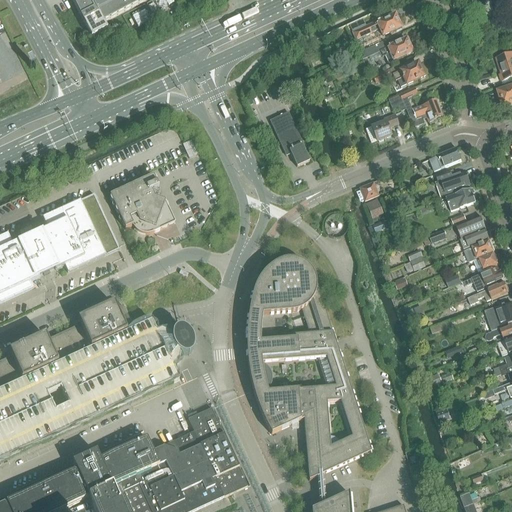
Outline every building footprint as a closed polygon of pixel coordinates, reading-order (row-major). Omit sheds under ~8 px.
[(146,0),(72,0),(92,37),(108,29),(105,23),(147,1),(146,0)] [(153,5),(149,7),(153,14),(157,12),(153,5)] [(145,10),(133,17),(138,27),(151,20),(145,10)] [(368,28),(367,26),(352,33),(355,40),(371,34),(380,30),(383,36),(396,30),(397,32),(402,29),(401,28),(398,20),(397,20),(395,15),(386,19),(385,18),(381,20),(382,21),(377,23),(368,28)] [(383,43),(360,53),(363,59),(380,52),(382,57),(385,56),(388,63),(397,60),(397,61),(402,59),(402,58),(413,53),(412,51),(413,51),(411,45),(409,46),(409,45),(407,40),(397,44),(397,43),(392,45),(393,46),(386,49),(383,43)] [(511,54),(497,59),(502,75),(501,75),(503,81),(511,78),(511,54)] [(418,64),(393,75),(396,82),(398,81),(401,87),(425,76),(422,70),(421,70),(418,64)] [(387,71),(373,78),(376,84),(391,77),(390,77),(387,71)] [(511,106),(511,105),(511,87),(498,92),(499,94),(497,95),(499,100),(500,99),(503,109),(505,108),(506,110),(511,108),(511,106)] [(415,88),(399,95),(402,102),(403,101),(413,97),(418,94),(415,88)] [(399,95),(388,100),(392,109),(399,107),(401,112),(406,110),(405,107),(404,103),(403,101),(402,102),(399,95)] [(436,102),(407,113),(411,121),(412,120),(415,128),(425,124),(423,119),(426,118),(428,123),(442,118),(436,102)] [(289,113),(270,122),(286,157),(291,155),(297,168),(310,162),(304,150),(306,150),(301,141),(289,113)] [(371,127),(366,129),(372,145),(377,143),(379,142),(379,143),(384,142),(383,140),(392,137),(389,129),(399,125),(397,121),(396,115),(387,119),(383,120),(384,123),(371,127)] [(194,135),(185,138),(190,153),(199,150),(194,135)] [(430,161),(435,173),(462,162),(458,150),(430,161)] [(450,172),(437,177),(440,185),(443,184),(447,196),(463,191),(462,189),(470,186),(466,174),(453,179),(450,172)] [(133,226),(134,227),(134,228),(135,229),(136,230),(137,232),(138,233),(140,234),(141,234),(142,235),(144,235),(146,236),(149,236),(150,236),(151,235),(153,235),(154,235),(175,224),(177,224),(167,202),(156,198),(153,191),(160,188),(155,176),(112,196),(126,229),(133,226)] [(374,183),(360,189),(360,190),(364,201),(365,203),(379,197),(378,195),(374,183)] [(472,190),(446,199),(451,212),(476,203),(472,190)] [(95,195),(43,219),(48,230),(39,234),(40,236),(23,244),(22,242),(13,246),(8,236),(0,239),(0,305),(33,290),(30,283),(39,279),(38,277),(55,268),(56,271),(66,267),(69,273),(120,250),(95,195)] [(377,201),(366,205),(370,214),(381,209),(377,201)] [(452,220),(454,224),(454,226),(466,221),(464,215),(452,220)] [(463,224),(457,227),(462,240),(471,237),(486,231),(482,218),(463,224)] [(382,223),(377,224),(373,226),(376,233),(385,229),(382,223)] [(462,240),(460,241),(464,251),(469,249),(490,240),(486,231),(471,237),(462,240)] [(444,232),(430,237),(433,245),(447,239),(444,232)] [(489,242),(461,254),(463,258),(474,253),(477,261),(494,254),(494,253),(495,251),(493,248),(491,247),(489,242)] [(497,257),(495,256),(494,255),(474,263),(478,274),(483,272),(483,273),(499,266),(497,261),(498,259),(497,257)] [(421,258),(410,263),(414,271),(414,272),(425,267),(421,258)] [(253,296),(252,299),(251,305),(250,312),(249,316),(248,320),(248,325),(247,329),(247,336),(247,340),(247,344),(247,348),(247,352),(247,356),(248,364),(249,368),(249,372),(251,380),(252,387),(253,390),(254,394),(256,399),(257,402),(259,409),(261,413),(262,417),(264,421),(267,427),(269,431),(272,435),(304,420),(309,481),(309,482),(315,479),(317,478),(324,475),(353,461),(372,453),(315,278),(315,277),(314,275),(312,272),(311,271),(310,270),(309,268),(307,266),(305,265),(304,264),(302,263),(301,263),(299,262),(298,261),(296,261),(294,261),(293,260),(291,260),(289,260),(288,260),(286,261),(284,261),(283,261),(281,262),(279,263),(278,263),(276,264),(273,266),(271,268),(268,270),(266,273),(263,275),(261,278),(259,280),(258,283),(256,286),(255,290),(254,293),(253,296)] [(472,280),(464,283),(465,288),(474,284),(477,293),(483,291),(497,285),(496,283),(504,280),(504,279),(504,277),(503,275),(502,274),(501,273),(500,274),(498,269),(472,280)] [(459,279),(447,284),(449,289),(461,284),(459,279)] [(405,280),(394,284),(397,290),(407,286),(405,280)] [(505,284),(468,299),(471,306),(479,303),(478,300),(485,297),(487,302),(492,300),(492,301),(509,294),(509,293),(510,292),(508,289),(507,288),(505,284)] [(511,303),(494,310),(485,312),(492,333),(511,326),(511,303)] [(60,336),(70,359),(91,349),(134,329),(125,310),(125,309),(124,309),(123,307),(120,308),(120,307),(119,308),(120,308),(116,309),(114,305),(78,321),(80,326),(77,327),(76,327),(77,328),(69,331),(68,331),(68,332),(60,335),(59,335),(60,336)] [(412,310),(406,313),(410,321),(416,319),(412,310)] [(450,321),(430,329),(432,336),(453,328),(450,321)] [(152,323),(152,322),(0,392),(0,463),(179,381),(174,369),(178,367),(181,355),(182,356),(184,356),(185,357),(186,357),(187,356),(188,356),(190,356),(190,355),(191,355),(192,354),(192,353),(193,352),(194,350),(194,349),(194,347),(194,346),(194,344),(194,343),(193,341),(192,339),(192,338),(191,336),(189,335),(188,333),(187,333),(186,332),(185,331),(183,331),(182,330),(181,330),(180,330),(179,331),(178,331),(177,331),(176,332),(175,333),(174,334),(174,335),(173,336),(173,337),(173,338),(166,334),(162,332),(158,334),(157,334),(156,332),(153,325),(152,323)] [(486,337),(486,339),(487,341),(489,342),(493,341),(494,338),(502,335),(505,342),(511,339),(511,326),(492,333),(487,335),(486,335),(486,337)] [(60,336),(52,339),(51,339),(48,341),(46,336),(10,353),(12,357),(9,359),(8,359),(8,360),(0,363),(0,362),(0,364),(10,386),(22,381),(59,364),(70,359),(60,336)] [(511,339),(505,342),(498,345),(503,358),(510,355),(511,354),(511,339)] [(460,346),(455,349),(458,355),(463,353),(460,346)] [(507,366),(494,370),(496,374),(511,368),(511,356),(505,359),(507,366)] [(0,391),(10,386),(0,364),(0,391)] [(511,368),(496,374),(497,378),(502,376),(502,377),(509,375),(509,376),(511,382),(511,381),(511,368)] [(453,380),(451,374),(440,379),(442,384),(453,380)] [(438,375),(429,379),(433,388),(442,384),(440,379),(438,375)] [(511,383),(493,391),(495,396),(508,390),(511,399),(511,398),(511,383)] [(440,406),(437,407),(438,412),(446,409),(443,400),(438,401),(440,406)] [(511,400),(503,405),(504,409),(511,406),(511,400)] [(405,511),(403,506),(387,511),(385,511),(358,511),(359,510),(359,506),(359,501),(359,497),(359,492),(359,488),(358,483),(358,479),(357,474),(356,470),(355,466),(353,461),(324,475),(317,478),(315,479),(318,508),(312,511),(311,511),(195,511),(224,498),(224,499),(248,488),(239,468),(240,468),(229,445),(224,435),(212,409),(198,416),(196,413),(193,414),(194,417),(188,420),(197,438),(193,440),(190,435),(153,452),(147,439),(100,461),(97,453),(73,464),(76,472),(0,506),(0,511),(59,511),(89,499),(94,511),(405,511)] [(446,411),(436,414),(439,423),(449,420),(446,411)] [(448,427),(440,430),(442,439),(451,436),(448,427)] [(420,465),(409,468),(415,487),(426,483),(420,465)] [(481,475),(472,478),(474,484),(483,481),(481,475)] [(461,497),(465,508),(474,504),(472,500),(469,494),(461,497)]
